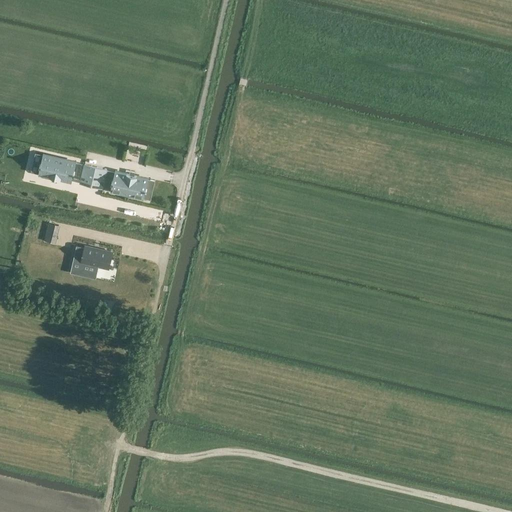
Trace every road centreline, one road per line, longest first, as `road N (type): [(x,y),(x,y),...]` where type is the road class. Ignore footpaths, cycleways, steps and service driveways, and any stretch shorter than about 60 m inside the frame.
road 1 (track): [(501,511),(242,459),(121,449)]
road 2 (unclassified): [(164,259),(228,0)]
road 3 (track): [(107,511),(164,259)]
road 4 (track): [(0,310),(132,402)]
road 5 (track): [(293,115),(242,95),(222,174)]
